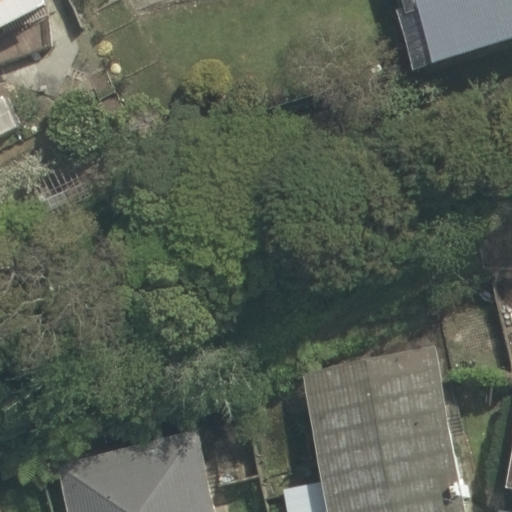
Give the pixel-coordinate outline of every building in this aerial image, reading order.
[(0,0),(0,38),(61,12),(55,0),(0,0)] [(511,0),(408,0),(427,69),(511,44),(511,0)] [(0,133),(24,121),(5,82),(0,83),(0,133)] [(486,511),(447,352),(313,385),(338,486),(295,497),(298,511),(486,511)] [(57,458),(70,511),(220,511),(199,423),(57,458)]
